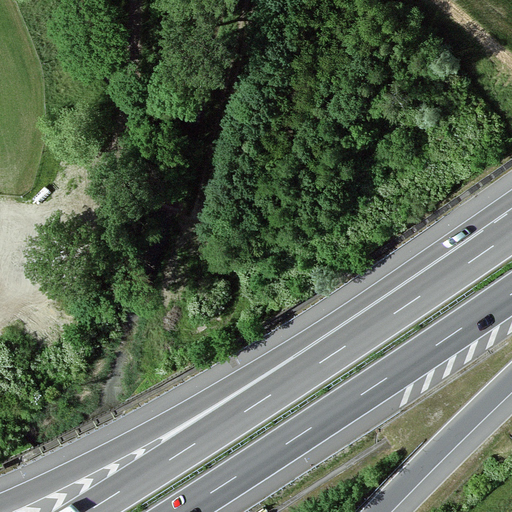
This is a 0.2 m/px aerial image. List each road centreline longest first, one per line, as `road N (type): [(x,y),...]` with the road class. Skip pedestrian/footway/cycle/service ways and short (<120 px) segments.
road 1 (motorway): [(492,246),(0,505)]
road 2 (motorway): [(492,246),(86,511)]
road 3 (motorway): [(180,511),(511,293)]
road 4 (track): [(259,0),(201,213)]
road 5 (motorway): [(376,511),(511,377)]
